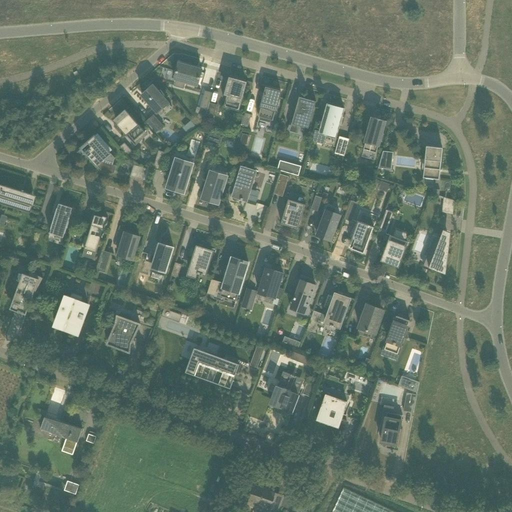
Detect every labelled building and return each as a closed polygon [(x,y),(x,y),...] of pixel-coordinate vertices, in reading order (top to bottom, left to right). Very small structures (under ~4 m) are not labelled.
[(186,82),(198,85),(202,70),(179,64),(173,86),(185,89),(186,82)] [(233,79),(225,106),(239,110),(246,82),(233,79)] [(153,85),(142,94),(161,116),(172,107),(153,85)] [(267,88),(259,117),(274,121),(281,92),(267,88)] [(212,93),(205,91),(198,114),(206,116),(210,103),(212,93)] [(309,128),(316,101),(300,97),(292,124),(309,128)] [(210,103),(206,116),(213,118),(217,105),(210,103)] [(344,109),(328,105),(320,134),(336,139),(344,109)] [(127,136),(129,134),(135,140),(145,131),(125,109),(116,117),(120,122),(117,125),(127,136)] [(244,113),(241,126),(248,128),(251,115),(244,113)] [(153,116),(147,122),(157,133),(163,128),(153,116)] [(373,117),(364,149),(377,152),(386,121),(373,117)] [(258,128),(266,131),(269,124),(261,121),(258,128)] [(81,148),(97,166),(101,170),(114,174),(116,166),(113,165),(114,163),(115,158),(95,136),(81,148)] [(349,139),(340,137),(335,153),(345,156),(349,139)] [(125,143),(120,147),(127,156),(132,152),(125,143)] [(443,147),(427,145),(423,178),(439,180),(443,147)] [(153,169),(161,171),(166,153),(158,151),(153,169)] [(390,166),(391,155),(394,156),(394,152),(384,151),(379,168),(392,170),(393,166),(390,166)] [(167,188),(184,193),(193,164),(176,158),(167,188)] [(218,204),(227,176),(228,173),(216,169),(217,164),(215,163),(215,161),(210,159),(206,172),(210,174),(202,199),(218,204)] [(295,164),(293,174),(299,176),(301,166),(295,164)] [(143,180),(147,169),(134,165),(130,177),(143,180)] [(242,168),(233,196),(241,199),(241,200),(242,201),(243,199),(247,200),(256,172),(242,168)] [(152,171),(147,169),(143,180),(149,181),(152,171)] [(274,194),(283,197),(289,177),(280,174),(274,194)] [(34,196),(26,193),(0,184),(0,201),(30,211),(34,196)] [(311,210),(317,212),(322,198),(316,196),(311,210)] [(455,200),(444,197),(442,213),(453,214),(455,200)] [(290,200),(286,212),(285,212),(281,224),(298,229),(306,205),(290,200)] [(345,220),(352,222),(359,204),(352,201),(345,220)] [(59,203),(50,233),(64,238),(73,208),(59,203)] [(386,210),(378,232),(386,234),(394,212),(386,210)] [(329,220),(324,218),(317,236),(331,241),(340,216),(332,213),(329,220)] [(86,236),(82,247),(97,252),(107,218),(95,215),(88,237),(86,236)] [(359,222),(353,239),(349,248),(364,254),(374,227),(359,222)] [(451,232),(443,229),(429,268),(446,274),(451,232)] [(124,237),(119,256),(119,258),(126,260),(127,258),(132,260),(139,237),(129,234),(126,233),(124,237)] [(382,260),(398,266),(407,242),(391,236),(382,260)] [(156,256),(155,260),(156,261),(153,270),(165,274),(174,247),(161,244),(157,257),(156,256)] [(189,270),(206,275),(213,252),(197,246),(189,270)] [(111,253),(104,251),(98,271),(105,273),(111,253)] [(232,258),(223,288),(225,289),(223,296),(237,300),(248,263),(237,259),(237,260),(232,258)] [(182,264),(176,262),(172,275),(178,277),(182,264)] [(283,273),(267,268),(259,293),(275,298),(283,273)] [(26,314),(30,305),(33,297),(43,278),(31,271),(29,275),(23,273),(10,308),(26,314)] [(222,283),(212,280),(207,294),(217,297),(222,283)] [(301,280),(292,305),(306,310),(304,313),(304,314),(305,314),(316,285),(301,280)] [(242,307),(251,309),(257,291),(248,288),(242,307)] [(339,328),(350,298),(336,293),(325,323),(331,325),(330,326),(333,327),(334,326),(339,328)] [(81,324),(89,305),(66,296),(56,325),(78,333),(81,324)] [(368,305),(357,334),(373,340),(384,310),(368,305)] [(314,333),(321,314),(314,311),(307,330),(314,333)] [(121,316),(118,315),(117,322),(108,344),(130,352),(131,343),(140,323),(130,320),(132,316),(122,312),(121,316)] [(384,350),(397,354),(410,321),(396,316),(393,324),(391,324),(388,331),(391,332),(384,350)] [(257,346),(250,365),(258,368),(265,348),(257,346)] [(194,348),(186,372),(195,376),(200,364),(223,372),(219,384),(231,388),(240,364),(194,348)] [(310,358),(293,352),(291,358),(307,365),(310,358)] [(370,367),(364,365),(362,371),(367,373),(370,367)] [(292,412),(301,386),(281,378),(271,404),(279,407),(278,408),(283,410),(284,409),(292,412)] [(417,392),(419,382),(416,381),(415,381),(412,380),(411,380),(408,389),(417,392)] [(407,393),(404,411),(413,412),(417,394),(407,393)] [(318,419),(338,427),(347,402),(326,395),(318,419)] [(381,435),(382,435),(381,442),(391,443),(391,441),(397,442),(402,415),(393,413),(392,418),(386,417),(384,426),(383,426),(381,435)] [(78,442),(83,429),(61,421),(60,421),(45,416),(41,429),(67,438),(62,451),(73,455),(77,442),(78,442)] [(93,443),(96,436),(89,434),(87,441),(93,443)] [(79,485),(74,483),(71,492),(76,494),(79,485)] [(265,489),(254,485),(249,501),(278,511),(283,495),(276,493),(277,490),(266,486),(265,489)] [(396,511),(345,488),(333,511),(396,511)]
